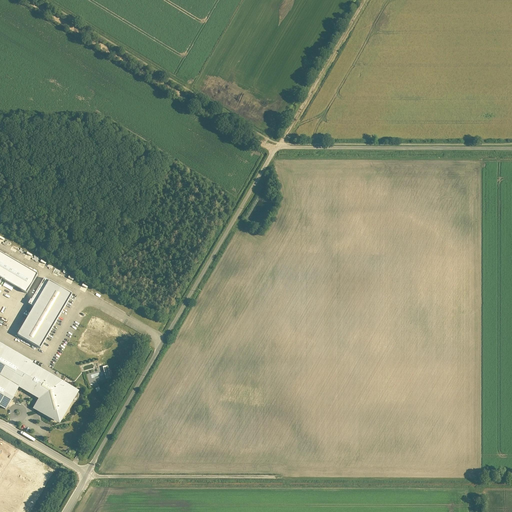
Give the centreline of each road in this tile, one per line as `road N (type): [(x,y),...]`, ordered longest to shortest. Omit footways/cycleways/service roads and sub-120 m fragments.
road 1 (track): [(87,472),(362,0)]
road 2 (track): [(274,147),(25,0)]
road 3 (residential): [(274,147),(511,149)]
road 4 (track): [(87,472),(280,477)]
road 5 (residential): [(0,426),(87,472),(65,511)]
